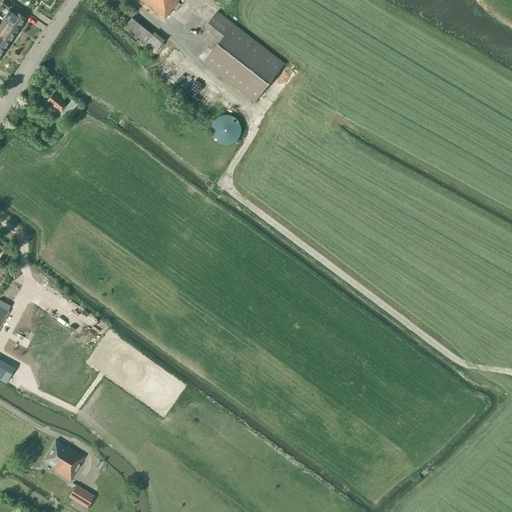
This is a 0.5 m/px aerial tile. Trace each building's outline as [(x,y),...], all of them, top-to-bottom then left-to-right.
[(8,11),(13,4),(7,0),(4,0),(0,6),(8,11)] [(140,0),(164,19),(179,0),(140,0)] [(4,21),(18,31),(26,19),(16,12),(16,13),(11,9),(4,21)] [(254,102),(284,63),(217,12),(205,28),(221,40),(203,63),(254,102)] [(154,53),(162,43),(132,18),(124,28),(154,53)] [(0,35),(10,42),(18,31),(4,21),(0,26),(0,35)] [(0,51),(2,54),(10,42),(0,35),(0,51)] [(66,104),(53,94),(47,101),(62,113),(64,110),(69,114),(72,110),(71,108),(74,103),(70,100),(66,104)] [(226,145),(228,145),(231,144),(233,144),(235,142),(237,141),(239,139),(240,136),(241,134),(241,132),(241,129),(241,126),(240,124),(239,122),(237,120),(236,118),(233,117),(231,116),(229,115),(226,115),(224,115),(221,116),(219,117),(217,118),(215,120),(213,122),(212,125),(212,127),(211,130),(211,132),(212,135),(213,137),(215,139),(216,141),(218,143),(221,144),(223,145),(226,145)] [(282,162),(283,158),(270,152),(268,156),(282,162)] [(0,260),(8,265),(16,253),(6,247),(0,257),(0,260)] [(11,272),(3,267),(2,269),(1,268),(0,270),(0,272),(8,277),(11,272)] [(1,301),(0,303),(0,328),(9,312),(7,312),(10,306),(1,301)] [(0,380),(5,383),(13,369),(0,362),(0,380)] [(67,448),(55,441),(42,461),(54,469),(53,472),(69,481),(73,474),(76,475),(82,465),(79,463),(83,456),(71,449),(73,447),(69,445),(67,448)] [(87,508),(94,496),(76,485),(69,497),(87,508)]
